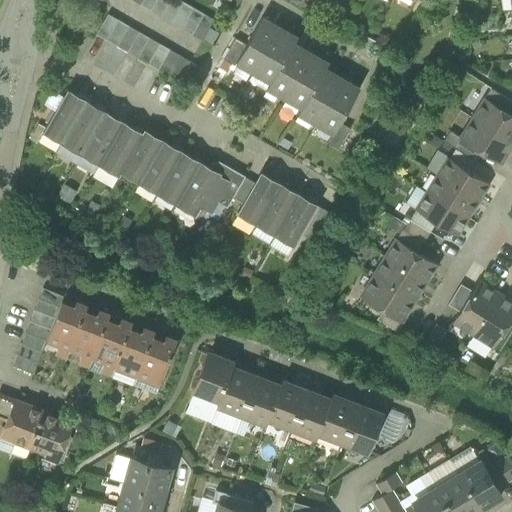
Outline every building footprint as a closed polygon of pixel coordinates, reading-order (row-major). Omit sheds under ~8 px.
[(144,0),(141,5),(152,11),(157,0),(144,0)] [(157,0),(152,11),(162,16),(171,0),(157,0)] [(171,0),(162,16),(173,22),(185,2),(181,0),(171,0)] [(288,0),(306,10),(312,0),(288,0)] [(173,22),(183,28),(195,8),(185,2),(173,22)] [(183,28),(194,34),(205,14),(195,8),(183,28)] [(87,14),(88,24),(99,23),(98,13),(87,14)] [(97,34),(107,40),(119,19),(109,13),(97,34)] [(216,20),(205,14),(194,34),(204,40),(216,20)] [(238,61),(271,80),(295,42),(298,37),(263,16),(247,44),(237,61),(238,61)] [(107,40),(117,46),(129,25),(119,19),(107,40)] [(117,46),(127,52),(139,31),(129,25),(117,46)] [(127,52),(138,58),(150,37),(139,31),(127,52)] [(138,58),(148,63),(160,43),(150,37),(138,58)] [(224,58),(236,65),(238,61),(237,61),(247,44),(236,38),(224,58)] [(268,86),(302,106),(326,67),(329,62),(295,42),(271,80),(268,86)] [(148,63),(158,69),(170,49),(160,43),(148,63)] [(158,69),(168,75),(180,55),(170,49),(158,69)] [(191,60),(180,55),(168,75),(179,81),(191,60)] [(360,87),(326,67),(302,106),(299,111),(334,131),(335,132),(341,121),(360,87)] [(485,98),(505,110),(511,100),(491,88),(485,98)] [(43,131),(62,142),(86,100),(86,99),(85,101),(77,97),(78,95),(68,89),(43,131)] [(485,98),(473,117),(511,141),(511,114),(505,110),(485,98)] [(62,142),(81,153),(105,111),(104,110),(103,112),(96,108),(97,106),(86,100),(62,142)] [(81,153),(100,163),(124,121),(123,121),(122,123),(114,118),(115,117),(105,111),(81,153)] [(502,162),(511,145),(511,141),(473,117),(461,136),(481,148),(502,162)] [(119,174),(121,171),(143,132),(142,132),(141,133),(133,129),(134,127),(124,121),(100,163),(119,174)] [(328,142),(339,148),(351,127),(341,121),(335,132),(334,131),(328,142)] [(121,171),(140,181),(164,139),(163,139),(162,141),(154,136),(155,134),(144,128),(142,132),(143,132),(121,171)] [(475,159),(481,148),(461,136),(450,130),(444,140),(475,159)] [(140,181),(158,192),(182,150),(181,149),(180,151),(173,147),(174,145),(164,139),(140,181)] [(158,192),(177,203),(201,161),(200,160),(199,162),(191,158),(192,156),(182,150),(158,192)] [(449,157),(438,174),(479,199),(490,182),(449,157)] [(212,161),(210,166),(211,167),(210,168),(218,173),(219,171),(220,172),(225,163),(219,160),(212,161)] [(196,214),(202,204),(220,172),(219,171),(218,173),(210,168),(211,167),(210,166),(201,161),(177,203),(196,214)] [(225,163),(220,172),(202,204),(211,210),(217,200),(228,206),(246,175),(225,163)] [(238,212),(257,223),(280,182),(261,171),(256,181),(238,212)] [(438,174),(427,191),(468,216),(479,199),(438,174)] [(228,206),(238,212),(256,181),(246,175),(228,206)] [(257,223),(276,233),(299,193),(280,182),(257,223)] [(457,234),(468,216),(427,191),(416,208),(437,221),(457,234)] [(318,204),(299,193),(276,233),(295,244),(318,204)] [(416,208),(410,219),(430,231),(437,221),(416,208)] [(424,241),(430,231),(410,219),(404,229),(424,241)] [(397,238),(417,251),(423,241),(403,229),(397,238)] [(397,238),(386,256),(426,281),(437,264),(417,251),(397,238)] [(386,256),(375,273),(416,298),(426,281),(386,256)] [(402,320),(416,298),(375,273),(362,295),(384,309),(402,320)] [(454,321),(474,333),(499,293),(480,281),(473,292),(461,311),(454,321)] [(448,304),(461,311),(473,292),(461,284),(448,304)] [(43,287),(39,298),(60,306),(62,301),(64,295),(43,287)] [(511,314),(511,300),(499,293),(474,333),(493,345),(511,314)] [(39,298),(35,309),(56,317),(60,306),(39,298)] [(47,340),(70,349),(85,310),(86,310),(88,304),(80,301),(78,307),(74,305),(62,301),(60,306),(56,317),(51,328),(47,340)] [(35,309),(30,320),(51,328),(56,317),(35,309)] [(378,319),(398,332),(404,321),(402,320),(384,309),(378,319)] [(70,349),(92,357),(108,318),(110,313),(102,310),(100,315),(96,314),(86,310),(85,310),(70,349)] [(114,366),(115,366),(130,327),(131,327),(133,321),(125,318),(123,324),(119,322),(108,318),(92,357),(114,366)] [(30,320),(26,332),(47,340),(51,328),(30,320)] [(430,347),(435,349),(446,330),(437,324),(424,344),(430,347)] [(115,366),(137,374),(152,335),(153,336),(155,330),(147,327),(145,333),(141,331),(131,327),(130,327),(115,366)] [(26,332),(22,343),(43,351),(47,340),(26,332)] [(164,340),(153,336),(152,335),(137,374),(160,383),(178,339),(170,336),(167,341),(164,340)] [(22,343),(17,354),(38,362),(43,351),(22,343)] [(209,352),(195,390),(220,399),(233,366),(234,361),(209,352)] [(34,373),(38,362),(17,354),(13,365),(34,373)] [(157,393),(160,383),(137,374),(115,366),(114,366),(111,375),(112,376),(112,375),(133,383),(132,383),(135,384),(156,392),(155,392),(157,393)] [(220,399),(218,404),(242,413),(257,375),(233,366),(220,399)] [(257,375),(242,413),(267,423),(268,418),(281,385),(257,375)] [(281,385),(268,418),(293,427),(307,389),(283,380),(281,385)] [(331,399),(307,389),(293,427),(317,436),(319,432),(331,399)] [(218,404),(220,399),(195,390),(189,405),(213,414),(214,414),(218,404)] [(0,416),(7,419),(15,399),(0,393),(0,416)] [(333,394),(331,399),(319,432),(343,441),(358,403),(333,394)] [(0,448),(26,459),(31,445),(44,410),(15,399),(7,419),(0,439),(0,448)] [(382,413),(358,403),(343,441),(368,450),(382,413)] [(237,428),(242,413),(218,404),(214,414),(213,414),(212,419),(237,428)] [(31,445),(46,451),(60,456),(68,434),(73,422),(44,410),(31,445)] [(263,433),(267,423),(242,413),(237,428),(261,437),(263,433)] [(287,442),(293,427),(268,418),(267,423),(263,433),(287,442)] [(73,436),(68,434),(60,456),(46,451),(44,455),(46,456),(46,455),(59,460),(64,458),(67,450),(73,436)] [(362,466),(368,450),(343,441),(337,456),(362,466)] [(139,458),(161,464),(164,453),(142,447),(139,458)] [(112,476),(123,477),(125,453),(114,452),(112,476)] [(511,457),(507,453),(497,460),(510,480),(511,478),(511,457)] [(132,457),(125,482),(164,492),(171,467),(161,464),(139,458),(132,457)] [(481,459),(459,473),(480,508),(502,494),(498,487),(485,467),(481,459)] [(498,487),(510,480),(497,460),(485,467),(498,487)] [(376,483),(382,493),(393,487),(403,480),(397,470),(376,483)] [(459,473),(437,486),(452,511),(472,511),(480,508),(459,473)] [(140,511),(159,511),(164,492),(125,482),(119,506),(140,511)] [(452,511),(437,486),(415,500),(422,511),(452,511)] [(399,497),(393,487),(382,493),(383,493),(372,499),(379,509),(399,497)] [(219,502),(251,511),(254,499),(216,489),(213,501),(213,502),(219,504),(219,502)] [(404,506),(399,497),(379,509),(380,511),(397,511),(405,507),(404,506)] [(200,511),(216,511),(219,504),(213,502),(213,501),(204,499),(200,511)] [(422,511),(415,500),(404,506),(405,507),(408,511),(422,511)] [(291,511),(316,511),(318,507),(295,501),(291,511)] [(219,502),(219,504),(216,511),(255,511),(251,511),(219,502)]
